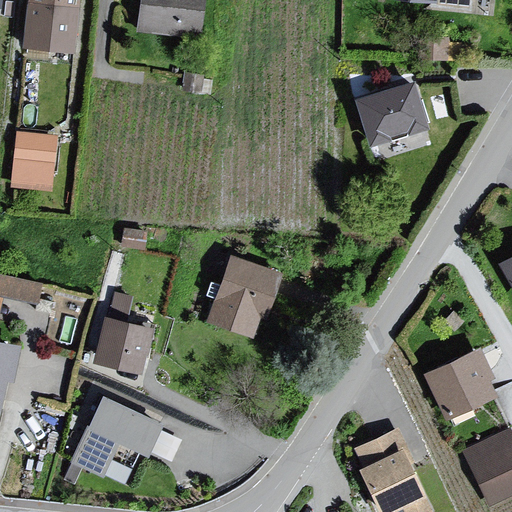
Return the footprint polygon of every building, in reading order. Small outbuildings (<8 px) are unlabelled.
[(77,0),(24,0),(21,47),(71,54),(77,0)] [(203,0),(138,0),(136,34),(199,38),(203,0)] [(434,0),(434,4),(435,7),(469,10),(470,0),(434,0)] [(408,80),(353,98),(375,163),(430,150),(408,80)] [(55,185),(57,128),(15,126),(12,183),(55,185)] [(511,253),(494,264),(511,294),(511,253)] [(280,277),(229,259),(208,321),(255,343),(280,277)] [(40,285),(0,275),(0,296),(36,304),(40,285)] [(102,318),(91,364),(136,374),(152,329),(102,318)] [(18,345),(0,341),(0,385),(1,378),(8,381),(18,345)] [(477,350),(420,377),(443,419),(493,396),(488,383),(491,375),(477,350)] [(98,397),(69,464),(98,478),(115,445),(142,457),(159,426),(98,397)] [(433,511),(397,430),(352,449),(359,462),(354,466),(377,511),(433,511)] [(511,436),(509,430),(463,451),(488,507),(511,494),(511,436)]
